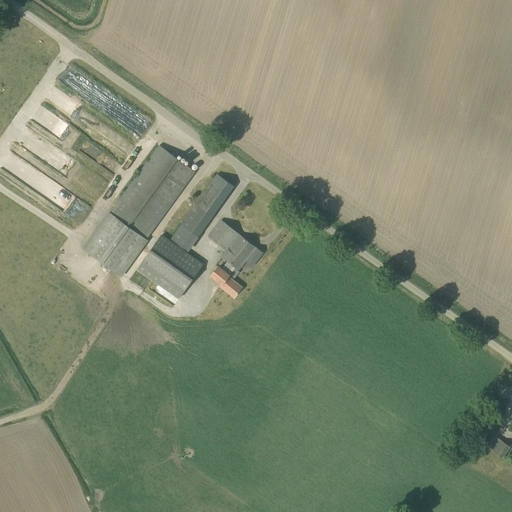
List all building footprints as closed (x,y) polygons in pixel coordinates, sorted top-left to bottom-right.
[(69,67),(61,79),(94,98),(97,92),(95,91),(98,85),(69,67)] [(96,118),(89,128),(95,132),(102,121),(96,118)] [(31,145),(63,168),(71,157),(62,150),(61,152),(38,136),(31,145)] [(147,239),(196,172),(159,145),(110,212),(108,211),(82,248),(122,277),(148,240),(147,239)] [(84,201),(74,195),(65,208),(75,214),(84,201)] [(200,198),(196,204),(213,216),(217,211),(200,198)] [(252,267),(263,254),(220,220),(207,237),(225,251),(221,257),(227,262),(221,269),(218,267),(211,276),(221,285),(219,287),(234,298),(242,287),(229,277),(230,276),(229,276),(235,268),(239,271),(246,262),(252,267)] [(203,264),(172,242),(165,236),(162,234),(143,259),(137,269),(178,299),(184,289),(203,264)] [(503,442),(495,453),(503,459),(511,447),(503,442)]
